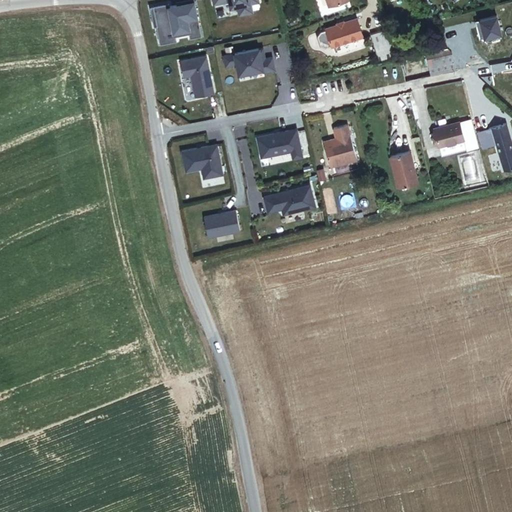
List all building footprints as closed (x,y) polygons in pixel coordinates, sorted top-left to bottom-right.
[(252,5),(260,3),(259,0),(211,0),(212,5),(232,2),(235,17),(253,13),(252,5)] [(331,0),(335,11),(357,5),(355,0),(331,0)] [(157,27),(159,42),(201,35),(196,1),(150,8),(153,28),(157,27)] [(493,28),(511,24),(511,9),(490,14),(493,28)] [(345,28),(332,32),(338,52),(371,42),(365,22),(351,26),(345,28)] [(394,39),(380,42),(384,60),(398,56),(394,39)] [(275,70),(273,56),(265,58),(263,47),(223,55),(225,68),(237,66),(239,78),(275,70)] [(435,76),(459,71),(456,55),(450,50),(430,54),(435,76)] [(194,98),(215,94),(209,55),(180,60),(183,79),(191,77),(194,98)] [(468,125),(440,131),(445,152),(472,146),(468,125)] [(353,126),(340,130),(342,141),(343,143),(331,147),(337,169),(363,162),(353,126)] [(256,136),(260,159),(291,153),(292,160),(304,158),(298,128),(256,136)] [(511,176),(511,129),(486,137),(491,154),(504,150),(511,176)] [(203,179),(224,175),(218,142),(180,149),(185,173),(201,170),(203,179)] [(416,154),(395,159),(403,189),(423,184),(416,154)] [(282,211),(283,216),(317,208),(311,184),(262,195),(267,214),(282,211)] [(203,216),(208,239),(241,232),(236,209),(203,216)]
